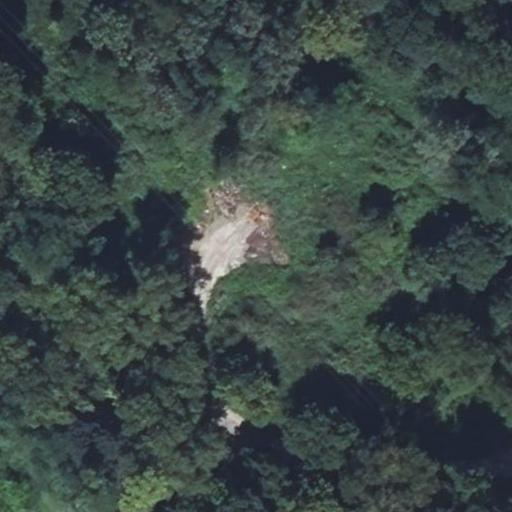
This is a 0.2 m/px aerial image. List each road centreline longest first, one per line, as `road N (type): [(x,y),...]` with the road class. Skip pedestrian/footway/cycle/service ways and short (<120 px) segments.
road 1 (unclassified): [(207,423),(305,449),(511,470)]
road 2 (unclassified): [(207,423),(86,431),(0,395)]
road 3 (track): [(223,239),(206,256),(197,299),(207,423)]
road 4 (unclassified): [(68,511),(207,423)]
